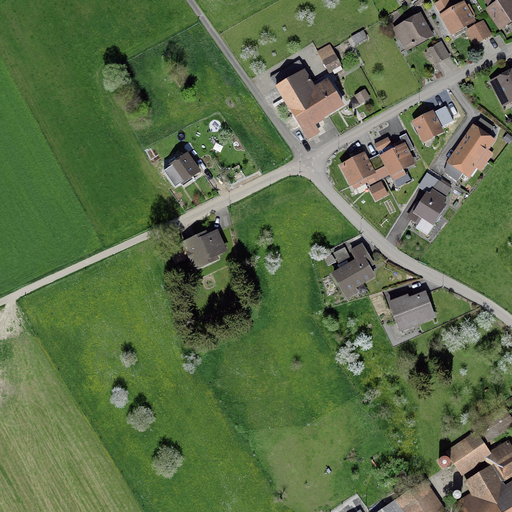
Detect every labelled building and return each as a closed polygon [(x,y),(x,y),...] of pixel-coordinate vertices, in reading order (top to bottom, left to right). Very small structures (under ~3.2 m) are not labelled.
[(504,26),(505,25),(511,19),(511,5),(508,0),(500,0),(488,9),(497,23),(497,25),(499,28),(502,28),(504,26)] [(462,5),(441,17),(451,34),(472,22),(462,5)] [(411,47),(429,36),(418,17),(400,27),(411,47)] [(481,23),(475,27),(482,40),(489,36),(481,23)] [(362,32),(351,38),(354,45),(365,39),(362,32)] [(339,66),(329,47),(317,54),(327,72),(339,66)] [(435,47),(429,50),(436,63),(443,60),(435,47)] [(350,75),(341,80),(340,78),(316,92),(297,62),(269,79),(304,135),(315,128),(311,122),(341,104),(360,92),(350,75)] [(511,72),(496,80),(507,103),(511,100),(511,72)] [(363,92),(355,96),(360,104),(368,99),(363,92)] [(430,137),(440,132),(431,114),(413,123),(422,139),(429,135),(430,137)] [(465,139),(460,146),(479,159),(492,141),(474,129),(469,136),(466,136),(464,138),(465,139)] [(387,139),(373,146),(378,155),(380,158),(381,157),(393,180),(404,175),(401,170),(412,164),(406,153),(413,150),(405,134),(398,138),(401,142),(395,145),(395,146),(391,148),(387,139)] [(467,176),(479,159),(460,146),(456,152),(455,152),(454,154),(454,157),(449,164),(467,176)] [(378,155),(366,162),(362,156),(341,167),(351,186),(354,189),(366,183),(365,179),(364,177),(378,171),(382,178),(388,175),(380,158),(378,155)] [(191,180),(190,178),(198,172),(186,156),(180,160),(179,158),(176,161),(177,162),(169,167),(170,168),(163,172),(174,188),(180,183),(182,186),(191,180)] [(428,197),(426,196),(410,220),(418,226),(423,218),(432,224),(442,206),(441,205),(444,200),(444,199),(450,190),(438,182),(428,197)] [(380,184),(373,188),(375,193),(372,195),(375,200),(386,195),(380,184)] [(207,238),(205,235),(169,251),(173,260),(187,253),(194,269),(216,259),(214,255),(224,251),(216,234),(207,238)] [(367,268),(372,265),(361,246),(350,252),(355,262),(333,275),(346,298),(355,292),(352,288),(372,277),(367,268)] [(344,248),(332,254),(336,262),(348,256),(344,248)] [(405,298),(389,304),(399,331),(400,331),(400,330),(432,318),(432,319),(433,318),(424,294),(406,301),(405,298)] [(424,369),(418,373),(421,378),(427,375),(424,369)] [(483,444),(511,425),(511,422),(503,409),(473,429),(476,434),(446,454),(460,475),(484,459),(490,469),(467,483),(473,493),(453,506),(457,511),(511,511),(511,487),(506,491),(500,481),(511,473),(511,449),(507,442),(489,453),(483,444)] [(423,511),(441,511),(422,483),(410,491),(423,511)] [(396,501),(403,511),(423,511),(410,491),(396,501)] [(364,511),(382,511),(390,507),(385,499),(364,511)]
